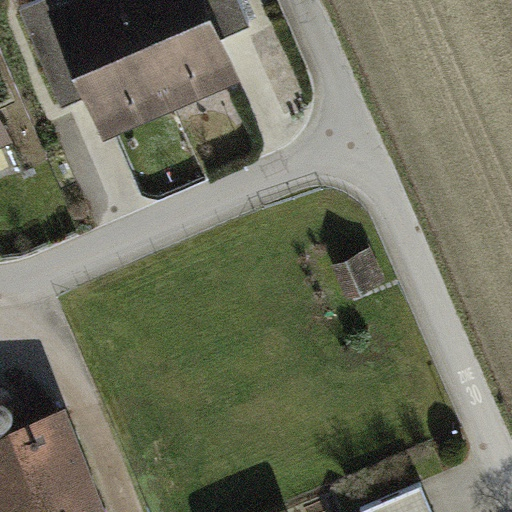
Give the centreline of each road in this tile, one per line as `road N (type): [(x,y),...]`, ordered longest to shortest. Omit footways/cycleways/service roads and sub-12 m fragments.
road 1 (residential): [(0,284),(50,275),(359,133)]
road 2 (residential): [(359,133),(511,474)]
road 3 (residential): [(359,133),(302,0)]
